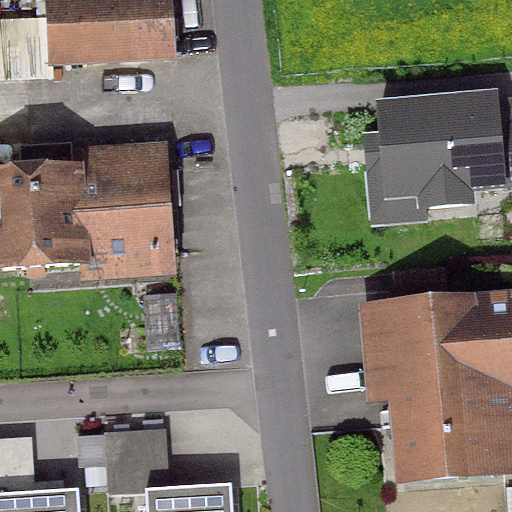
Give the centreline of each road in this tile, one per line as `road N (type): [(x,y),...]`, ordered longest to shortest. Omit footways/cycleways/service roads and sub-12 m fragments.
road 1 (residential): [(293,511),(236,0)]
road 2 (unknown): [(282,413),(0,421)]
